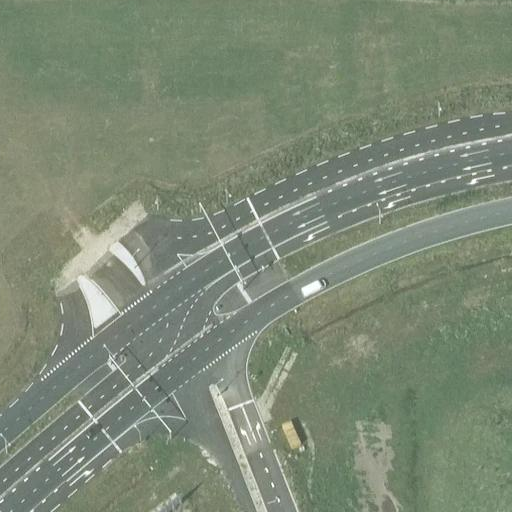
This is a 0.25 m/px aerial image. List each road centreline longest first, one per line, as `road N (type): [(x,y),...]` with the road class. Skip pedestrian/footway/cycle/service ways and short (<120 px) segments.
road 1 (secondary): [(511,156),(363,191),(239,248),(178,289)]
road 2 (secondary): [(216,343),(327,274),(417,237),(511,212)]
road 3 (secondary): [(11,511),(179,368)]
road 4 (unclassified): [(283,511),(216,343)]
road 5 (unclassified): [(179,368),(250,511)]
